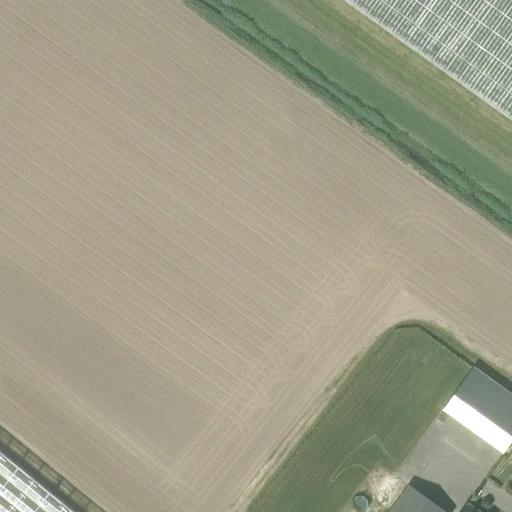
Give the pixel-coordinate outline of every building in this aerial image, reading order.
[(511,0),(345,0),(511,119),(511,0)] [(511,396),(472,367),(443,408),(502,451),(511,436),(511,396)] [(0,511),(76,511),(0,450),(0,511)] [(387,511),(447,511),(408,484),(387,511)] [(479,511),(466,502),(459,511),(479,511)]
